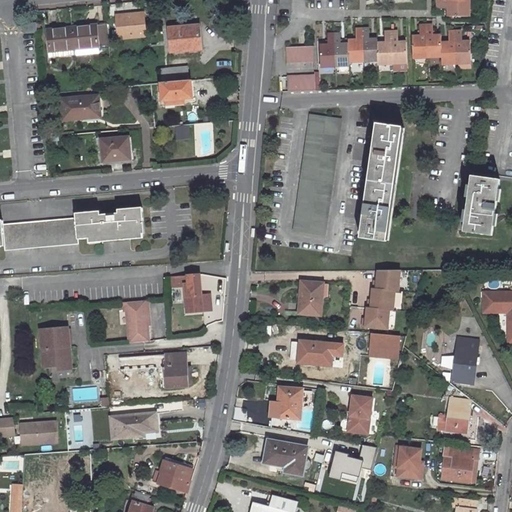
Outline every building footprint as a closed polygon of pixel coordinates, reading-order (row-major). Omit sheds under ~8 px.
[(469,2),(437,2),(437,8),(447,8),(447,11),(448,16),(469,17),(469,2)] [(122,40),(149,38),(147,16),(120,18),(122,40)] [(38,24),(28,25),(29,35),(39,34),(38,24)] [(112,47),(110,24),(98,26),(100,48),(112,47)] [(427,25),(420,25),(420,36),(416,36),(412,36),(412,58),(428,58),(427,25)] [(433,25),(427,25),(428,58),(442,57),(441,43),(441,35),(437,35),(433,35),(433,25)] [(98,26),(74,28),(76,50),(100,48),(98,26)] [(201,27),(171,29),(173,52),(202,50),(201,27)] [(74,28),(48,30),(50,52),(76,50),(74,28)] [(352,40),(348,40),(349,44),(349,62),(364,61),(363,29),(355,29),(356,40),(352,40)] [(368,29),(363,29),(364,61),(378,61),(377,43),(377,39),(373,39),(369,40),(368,29)] [(397,31),(390,32),(392,64),(407,63),(406,42),(402,42),(398,42),(397,31)] [(456,31),(449,32),(449,43),(446,43),(441,43),(442,57),(442,64),(457,64),(456,31)] [(462,31),(456,31),(457,64),(471,63),(470,42),(467,42),(462,42),(462,31)] [(381,43),(377,43),(378,61),(378,64),(392,64),(390,32),(384,32),(385,43),(381,43)] [(334,34),(327,35),(327,45),(323,46),(319,46),(320,67),(335,66),(334,34)] [(340,34),(334,34),(335,66),(349,65),(349,62),(349,44),(344,45),(340,45),(340,34)] [(313,46),(286,47),(286,63),(314,62),(313,46)] [(186,68),(161,70),(162,84),(187,81),(186,68)] [(315,75),(287,76),(287,91),(315,90),(315,75)] [(162,84),(159,84),(161,102),(193,99),(192,81),(187,81),(162,84)] [(100,95),(64,98),(66,119),(101,116),(100,95)] [(310,114),(294,232),(323,235),(340,119),(310,114)] [(176,126),(177,140),(192,139),(191,124),(176,126)] [(363,215),(359,238),(386,241),(402,127),(376,124),(372,147),(369,147),(368,152),(368,159),(371,159),(364,204),(361,203),(361,209),(360,215),(363,215)] [(130,138),(102,141),(104,164),(132,161),(130,138)] [(467,204),(463,231),(492,236),(499,180),(471,175),(467,204)] [(77,217),(79,240),(102,239),(103,242),(112,241),(111,238),(122,237),(122,241),(132,240),(132,236),(145,236),(143,209),(119,211),(119,214),(102,215),(101,213),(77,214),(77,217)] [(4,223),(6,246),(6,249),(79,244),(79,240),(77,217),(4,223)] [(398,292),(400,271),(378,271),(377,282),(376,290),(395,291),(398,292)] [(201,274),(170,277),(171,288),(184,288),(185,314),(205,314),(201,274)] [(300,281),(298,314),(321,316),(322,294),(325,294),(326,283),(300,281)] [(376,290),(373,290),(372,289),(371,301),(370,308),(390,310),(393,311),(395,291),(376,290)] [(508,342),(511,341),(511,292),(483,292),(483,312),(508,312),(508,342)] [(150,300),(126,302),(126,311),(129,311),(132,343),(152,341),(150,324),(148,324),(146,309),(151,309),(150,300)] [(458,302),(448,302),(448,310),(458,310),(458,302)] [(366,327),(389,329),(390,310),(370,308),(368,308),(367,320),(366,327)] [(72,328),(44,330),(48,368),(62,366),(61,363),(70,362),(69,347),(74,347),(72,328)] [(458,338),(453,381),(472,383),(478,340),(458,338)] [(300,341),(298,363),(323,365),(324,355),(332,355),(342,356),(343,344),(300,341)] [(74,347),(69,347),(70,362),(61,363),(62,366),(62,370),(76,369),(74,347)] [(191,353),(137,356),(138,368),(170,367),(172,390),(194,388),(193,385),(192,367),(191,353)] [(324,355),(323,365),(331,366),(332,355),(324,355)] [(278,402),(277,417),(297,419),(298,404),(311,405),(312,391),(302,390),(303,389),(282,388),(280,402),(278,402)] [(350,432),(368,434),(372,398),(352,396),(350,416),(352,416),(350,432)] [(438,428),(447,429),(467,432),(471,399),(451,397),(449,416),(440,415),(438,428)] [(152,435),(152,431),(171,430),(170,412),(126,415),(127,437),(152,435)] [(16,419),(0,420),(0,435),(18,434),(16,419)] [(59,422),(24,425),(25,435),(27,435),(28,444),(60,442),(59,422)] [(291,468),(289,472),(303,475),(304,471),(306,459),(308,447),(267,440),(263,463),(285,467),(291,468)] [(361,456),(336,451),(330,478),(359,484),(363,466),(374,469),(378,448),(364,445),(361,456)] [(453,457),(450,480),(474,483),(476,469),(472,469),(473,460),(477,461),(478,449),(450,446),(449,456),(453,457)] [(421,471),(417,470),(419,463),(421,450),(401,447),(397,467),(396,477),(419,481),(421,471)] [(193,481),(190,480),(195,466),(168,457),(163,473),(159,472),(155,482),(189,493),(193,481)] [(12,511),(23,511),(24,484),(13,484),(12,511)] [(253,502),(250,511),(294,511),(297,502),(272,495),(269,506),(253,502)] [(476,511),(477,509),(475,509),(477,500),(450,497),(449,506),(457,507),(456,511),(476,511)] [(154,511),(156,508),(133,500),(129,511),(154,511)]
